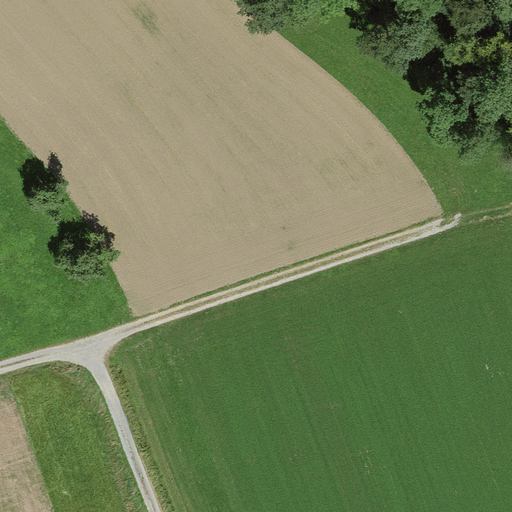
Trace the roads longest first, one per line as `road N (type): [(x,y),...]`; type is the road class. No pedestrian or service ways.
road 1 (track): [(434,226),(0,365)]
road 2 (track): [(89,339),(152,511)]
